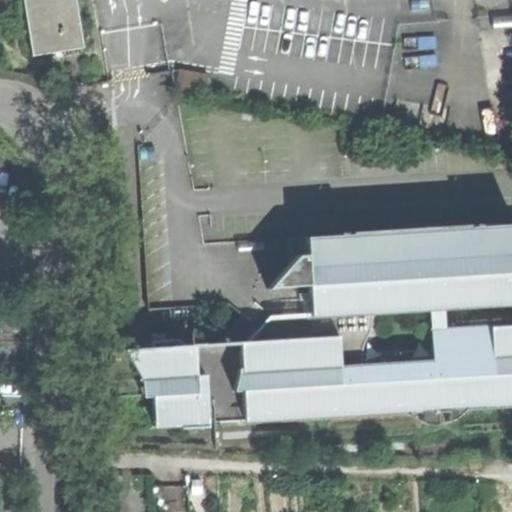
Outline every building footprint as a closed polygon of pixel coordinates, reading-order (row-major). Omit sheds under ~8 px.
[(24,0),(33,55),(61,51),(84,48),(76,0),(24,0)] [(211,75),(179,70),(176,89),(208,94),(211,75)] [(308,289),(310,316),(270,318),(262,312),(257,318),(241,343),(243,427),(422,415),(422,426),(437,426),(437,414),(447,414),(448,425),(463,414),(511,410),(511,328),(509,329),(509,321),(511,321),(511,226),(305,240),(306,258),(296,258),(267,291),(308,289)] [(19,324),(1,324),(1,335),(19,335),(19,324)] [(208,428),(206,402),(205,346),(183,346),(178,339),(151,341),(151,348),(120,349),(141,378),(142,398),(153,398),(154,430),(208,428)] [(215,429),(243,427),(241,343),(205,346),(206,402),(214,401),(215,429)]
